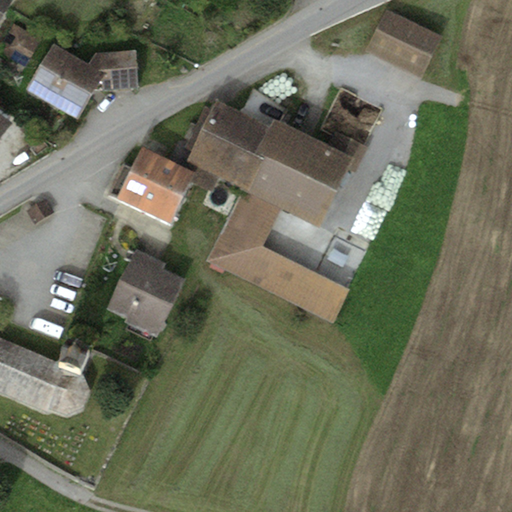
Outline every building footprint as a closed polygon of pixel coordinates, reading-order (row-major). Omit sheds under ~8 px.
[(0,0),(0,23),(12,0),(0,0)] [(408,21),(387,11),(368,50),(421,74),(439,35),(408,21)] [(13,24),(0,44),(0,51),(24,67),(40,42),(13,24)] [(88,63),(53,44),(26,90),(77,119),(94,88),(139,87),(138,50),(95,53),(88,63)] [(271,128),(215,101),(183,166),(194,172),(216,182),(219,176),(243,188),(208,261),(335,323),(350,292),(259,247),(279,207),(318,226),(347,167),(356,171),(368,148),(364,146),(334,132),(327,145),(275,120),(271,128)] [(0,139),(13,123),(0,113),(0,139)] [(183,166),(142,146),(116,197),(168,224),(194,172),(183,166)] [(166,261),(135,247),(108,307),(129,316),(126,322),(158,336),(184,279),(163,269),(166,261)] [(55,360),(0,336),(0,397),(50,418),(69,417),(85,405),(87,389),(82,380),(91,359),(61,346),(55,360)]
